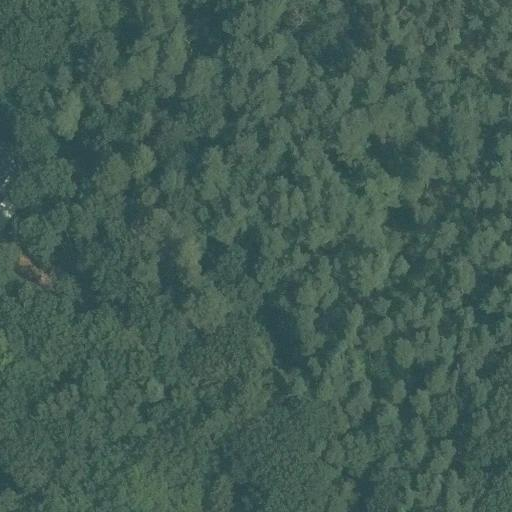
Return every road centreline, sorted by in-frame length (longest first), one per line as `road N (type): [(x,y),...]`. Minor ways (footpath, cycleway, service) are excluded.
road 1 (track): [(232,397),(161,262),(126,161),(122,66),(93,0)]
road 2 (track): [(352,0),(256,278),(232,397)]
road 3 (track): [(297,511),(232,397)]
